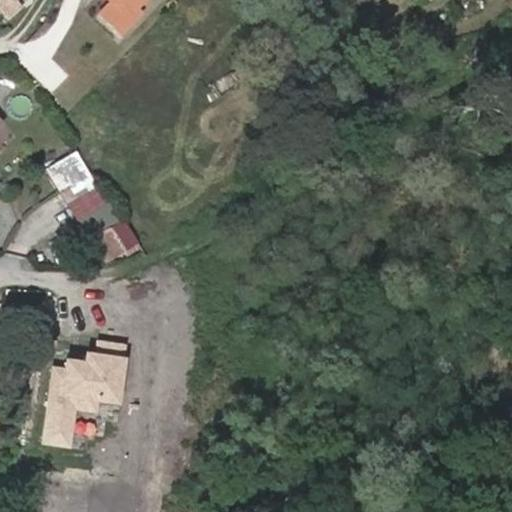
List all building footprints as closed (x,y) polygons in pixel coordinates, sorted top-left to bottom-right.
[(0,0),(0,13),(6,20),(21,7),(14,0),(0,0)] [(99,14),(120,34),(140,14),(135,9),(143,0),(107,0),(111,3),(99,14)] [(73,149),(44,166),(63,199),(92,183),(73,149)] [(93,230),(112,218),(100,198),(81,210),(93,230)] [(102,250),(130,232),(120,217),(92,234),(102,250)] [(116,406),(124,344),(92,340),(90,355),(80,354),(79,362),(61,360),(60,369),(51,368),(42,444),(68,448),(73,412),(92,414),(93,403),(116,406)]
